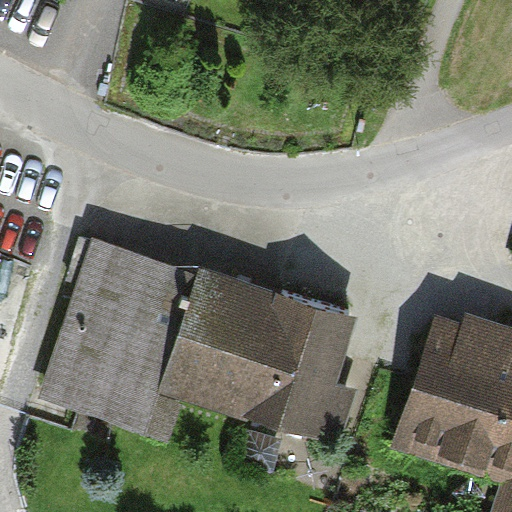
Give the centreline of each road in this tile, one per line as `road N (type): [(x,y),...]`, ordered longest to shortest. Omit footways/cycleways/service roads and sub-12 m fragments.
road 1 (unclassified): [(0,86),(108,142),(285,184),(426,159),(511,125)]
road 2 (track): [(426,159),(418,137),(429,61),(453,0)]
